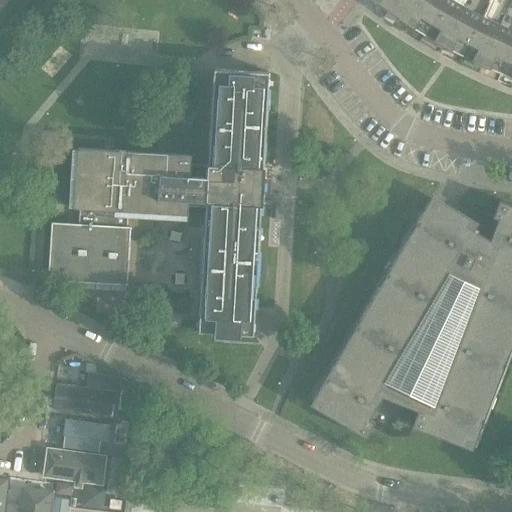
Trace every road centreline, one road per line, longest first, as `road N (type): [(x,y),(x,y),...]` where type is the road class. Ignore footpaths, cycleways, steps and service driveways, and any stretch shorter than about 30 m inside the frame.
road 1 (residential): [(492,511),(382,496),(44,325)]
road 2 (residential): [(511,151),(435,136),(389,111),(294,0)]
road 3 (residential): [(44,325),(27,456),(0,452)]
